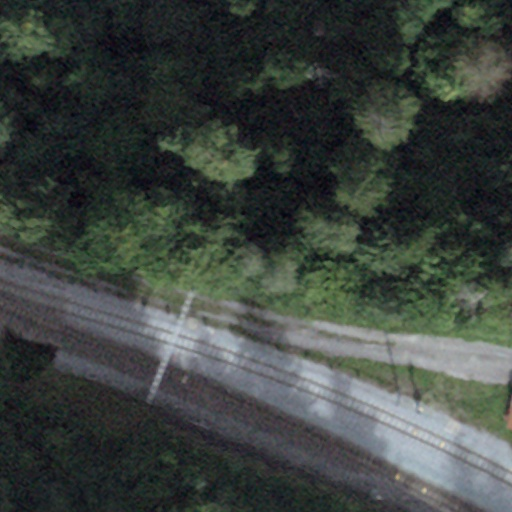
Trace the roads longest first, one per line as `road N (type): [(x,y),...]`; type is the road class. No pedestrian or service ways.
road 1 (track): [(0,262),(250,330),(511,353)]
road 2 (primary): [(511,489),(0,450)]
